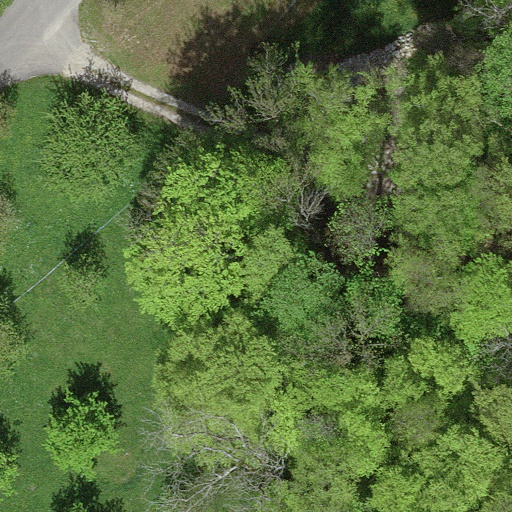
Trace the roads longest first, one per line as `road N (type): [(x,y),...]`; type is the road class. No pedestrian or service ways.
road 1 (track): [(258,143),(271,195),(276,302),(302,417),(342,511)]
road 2 (track): [(15,30),(185,116),(258,143)]
road 3 (track): [(258,143),(430,187),(511,192)]
